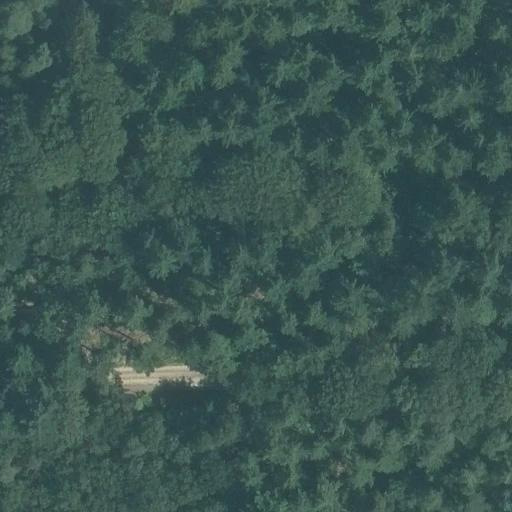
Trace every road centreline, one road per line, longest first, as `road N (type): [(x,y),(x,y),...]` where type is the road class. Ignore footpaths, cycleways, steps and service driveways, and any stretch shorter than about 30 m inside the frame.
road 1 (track): [(0,374),(511,355)]
road 2 (track): [(132,0),(0,206)]
